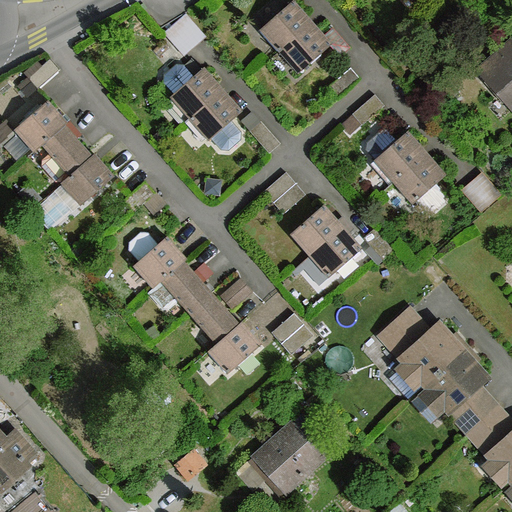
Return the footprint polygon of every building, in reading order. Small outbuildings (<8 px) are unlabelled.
[(313,22),(294,1),(261,30),(280,52),(313,22)] [(187,17),(167,35),(185,55),(205,38),(187,17)] [(313,22),(280,52),(300,74),(332,45),(313,22)] [(511,46),(509,44),(481,69),(502,92),(505,90),(511,97),(511,46)] [(52,58),(30,78),(40,89),(62,70),(52,58)] [(175,94),(200,72),(191,62),(185,66),(177,65),(165,75),(165,83),(175,94)] [(225,90),(205,68),(200,72),(175,94),(172,97),(191,119),(225,90)] [(352,69),(330,88),(339,99),(361,80),(352,69)] [(243,112),(225,90),(191,119),(209,141),(212,138),(231,122),(237,117),(243,112)] [(386,107),(376,96),(354,116),(342,126),(352,136),(378,114),(386,107)] [(49,101),(16,130),(19,133),(32,148),(35,152),(44,145),(65,125),(68,123),(49,101)] [(242,132),(231,122),(212,138),(222,150),(229,150),(241,139),(242,132)] [(281,145),(262,122),(251,131),(270,154),(281,145)] [(65,125),(44,145),(51,154),(71,176),(94,156),(65,125)] [(368,149),(377,159),(399,141),(387,128),(368,143),(368,149)] [(428,153),(409,132),(402,138),(399,141),(377,159),(376,160),(395,182),(428,153)] [(19,160),(32,148),(19,133),(6,145),(19,160)] [(428,153),(395,182),(414,204),(418,201),(437,184),(447,175),(428,153)] [(71,176),(51,154),(43,160),(43,166),(57,182),(63,183),(71,176)] [(96,154),(94,156),(71,176),(63,183),(82,206),(115,176),(96,154)] [(504,195),(484,173),(463,192),(484,214),(504,195)] [(287,174),(265,193),(285,215),(307,196),(287,174)] [(155,195),(146,184),(132,196),(125,202),(135,213),(155,195)] [(437,184),(418,201),(427,211),(434,212),(446,203),(446,196),(437,184)] [(344,227),(325,204),(292,233),(311,255),(344,227)] [(344,227),(311,255),(330,278),(363,249),(344,227)] [(375,229),(365,238),(369,243),(385,261),(395,251),(375,229)] [(140,261),(159,245),(150,233),(142,233),(131,243),(130,250),(140,261)] [(185,261),(188,259),(168,237),(159,245),(140,261),(135,266),(154,287),(162,280),(185,261)] [(213,293),(185,261),(162,280),(180,300),(191,313),(213,293)] [(242,279),(223,296),(234,309),(253,292),(242,279)] [(162,280),(154,287),(148,292),(163,308),(170,308),(180,300),(162,280)] [(240,325),(213,293),(191,313),(218,344),(240,325)] [(408,354),(432,333),(411,310),(388,331),(408,354)] [(315,336),(296,314),(274,333),(293,355),(315,336)] [(242,322),(240,325),(218,344),(210,351),(229,374),(263,345),(242,322)] [(441,325),(432,333),(408,354),(403,358),(427,385),(464,351),(441,325)] [(464,351),(427,385),(450,410),(455,406),(478,385),(487,376),(464,351)] [(498,408),(478,385),(455,406),(475,428),(498,408)] [(511,435),(511,423),(498,408),(475,428),(495,451),(511,435)] [(294,423),(256,457),(287,491),(325,457),(294,423)] [(0,482),(3,486),(24,468),(20,463),(30,453),(14,435),(0,446),(0,482)] [(511,435),(495,451),(490,455),(511,478),(511,435)] [(206,463),(195,451),(178,465),(189,477),(206,463)]
